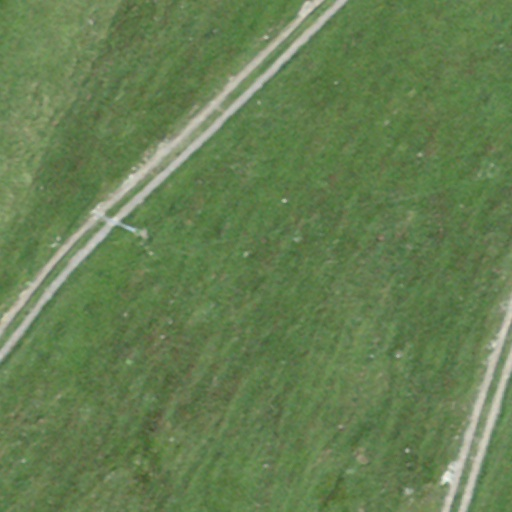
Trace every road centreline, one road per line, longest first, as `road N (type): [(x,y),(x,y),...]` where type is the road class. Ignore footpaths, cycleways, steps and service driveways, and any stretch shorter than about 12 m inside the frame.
road 1 (track): [(331,0),(65,260),(0,340)]
road 2 (track): [(461,511),(511,353)]
